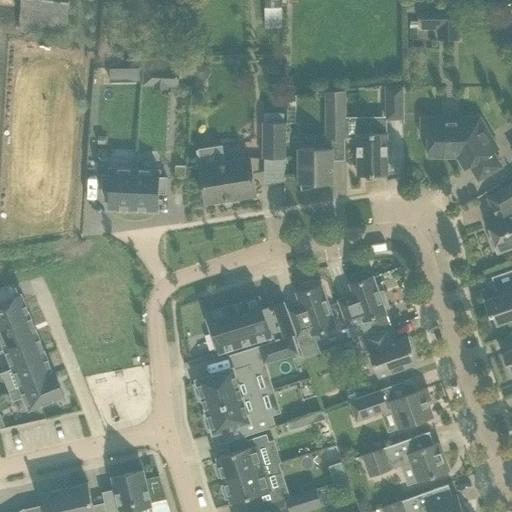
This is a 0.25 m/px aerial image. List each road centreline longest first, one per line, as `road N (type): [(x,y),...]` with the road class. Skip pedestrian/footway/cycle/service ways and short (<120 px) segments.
road 1 (residential): [(511,503),(417,243),(397,233),(278,248),(166,284),(154,304),(153,333),(164,429)]
road 2 (residential): [(164,429),(0,469)]
